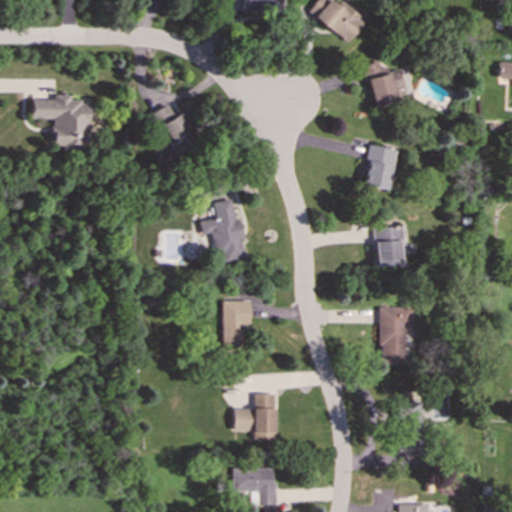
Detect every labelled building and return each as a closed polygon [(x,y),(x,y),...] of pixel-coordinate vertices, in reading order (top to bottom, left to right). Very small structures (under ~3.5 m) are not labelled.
[(342,44),(363,23),(339,0),(334,6),(328,0),(314,0),(306,8),(342,44)] [(370,106),(394,101),(392,90),(401,88),(396,67),(378,71),(376,61),(361,64),(370,106)] [(511,62),(496,62),(495,80),(511,80),(511,62)] [(29,118),(51,119),(51,148),(86,149),(87,105),(79,105),(79,100),(69,100),(69,95),(52,94),(52,100),(29,99),(29,118)] [(178,120),(174,122),(166,104),(147,113),(162,146),(158,148),(162,156),(189,144),(178,120)] [(392,149),(366,145),(360,185),(386,189),(392,149)] [(210,232),(215,262),(243,257),(236,218),(231,219),(228,199),(209,202),(212,217),(196,220),(198,234),(210,232)] [(373,266),(399,265),(398,226),(372,227),(373,266)] [(247,300),(220,300),(219,351),(241,351),(242,324),(247,324),(247,300)] [(377,306),(375,363),(400,364),(401,329),(409,329),(410,307),(377,306)] [(230,409),(230,430),(250,430),(250,439),(272,439),(272,393),(251,393),(251,408),(230,409)] [(394,447),(417,448),(419,402),(395,401),(394,447)] [(230,491),(255,491),(255,503),(272,503),(272,468),(230,468),(230,491)]
